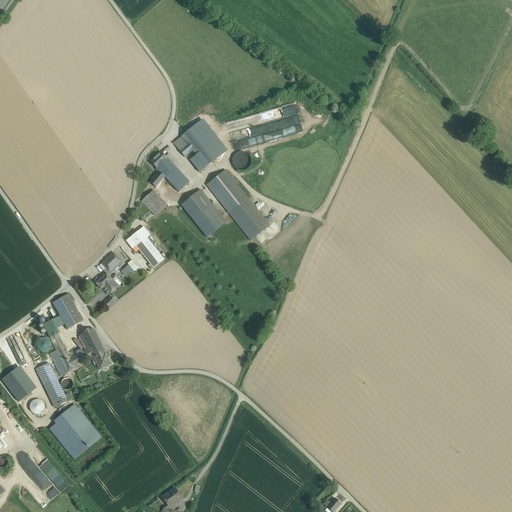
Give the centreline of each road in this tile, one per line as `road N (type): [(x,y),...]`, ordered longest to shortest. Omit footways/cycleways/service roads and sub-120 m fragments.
road 1 (unclassified): [(110,0),(167,78),(173,113),(139,160),(116,239),(68,286)]
road 2 (unclassified): [(241,395),(205,371),(135,367),(68,286)]
road 3 (unclassified): [(366,511),(241,395)]
road 4 (track): [(163,134),(197,177),(224,165),(278,206)]
